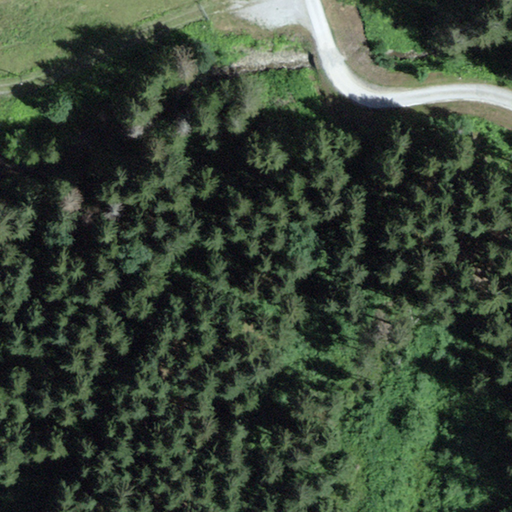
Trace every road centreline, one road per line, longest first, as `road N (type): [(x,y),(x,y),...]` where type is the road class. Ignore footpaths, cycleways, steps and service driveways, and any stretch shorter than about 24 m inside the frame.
road 1 (track): [(0,88),(264,0)]
road 2 (unclassified): [(313,0),(336,71),(368,99),(455,91),(511,100)]
